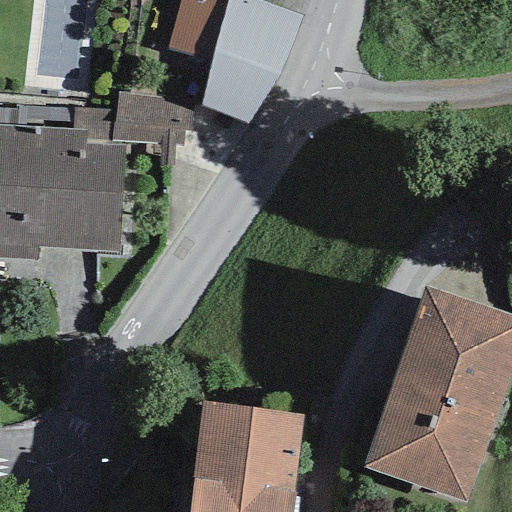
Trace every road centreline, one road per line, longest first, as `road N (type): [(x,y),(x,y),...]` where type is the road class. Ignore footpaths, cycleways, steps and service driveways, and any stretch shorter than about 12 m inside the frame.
road 1 (residential): [(64,454),(311,84)]
road 2 (residential): [(511,208),(401,274),(363,323),(320,412),(307,511)]
road 3 (residential): [(311,84),(511,66)]
